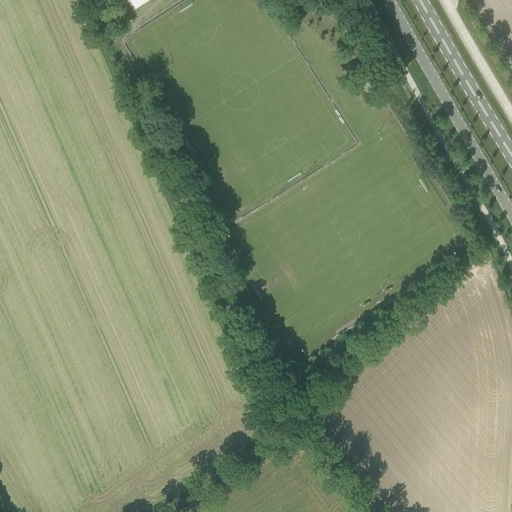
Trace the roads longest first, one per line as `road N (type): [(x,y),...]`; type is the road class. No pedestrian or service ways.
road 1 (track): [(291,413),(265,373),(94,0)]
road 2 (tertiary): [(388,0),(511,215)]
road 3 (primary): [(511,156),(419,0)]
road 4 (track): [(162,511),(291,413)]
road 5 (unclassified): [(511,116),(445,0)]
